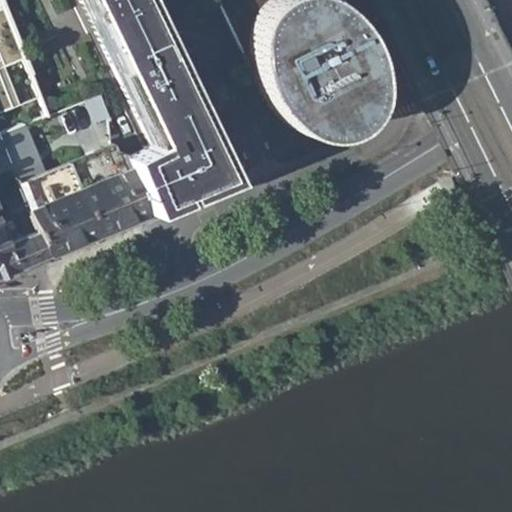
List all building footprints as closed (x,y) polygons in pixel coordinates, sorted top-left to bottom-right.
[(79,0),(151,144),(124,154),(128,163),(146,212),(228,177),(142,0),(79,0)] [(214,0),(252,78),(256,87),(264,102),(272,116),(283,127),(294,132),(305,135),(317,136),(329,135),(340,131),(350,125),(359,116),(367,103),(371,92),(372,80),(372,68),(369,59),(362,43),(356,31),(352,22),(342,2),(341,0),(214,0)] [(21,58),(2,7),(0,7),(0,61),(1,65),(21,58)] [(0,84),(0,110),(9,107),(0,84)] [(98,94),(82,100),(90,124),(107,117),(98,94)] [(42,169),(24,123),(0,133),(0,147),(8,166),(14,181),(19,193),(24,206),(25,208),(34,228),(44,253),(146,212),(128,163),(124,154),(123,151),(112,146),(110,141),(42,169)] [(19,193),(7,198),(13,213),(19,211),(25,208),(24,206),(19,193)] [(25,208),(19,211),(27,231),(34,228),(25,208)] [(0,271),(44,253),(34,228),(27,231),(6,239),(0,223),(0,271)]
